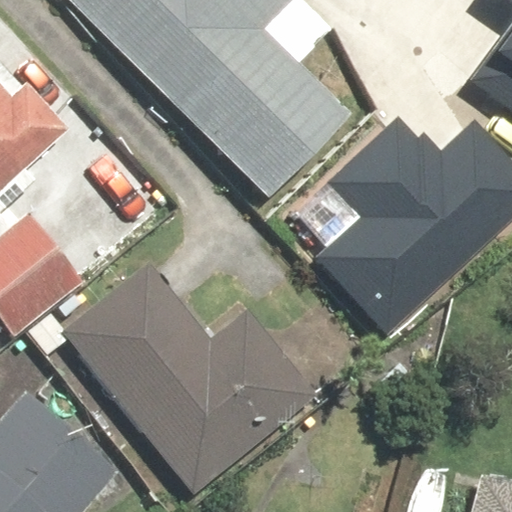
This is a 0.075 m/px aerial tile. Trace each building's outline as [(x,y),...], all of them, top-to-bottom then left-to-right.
[(60,0),(262,203),(353,114),(305,66),(331,41),(290,0),(60,0)] [(511,14),(468,78),(511,107),(511,14)] [(0,189),(58,136),(13,89),(1,100),(0,98),(0,189)] [(354,206),(309,246),(377,323),(511,204),(511,169),(466,117),(431,147),(398,108),(324,172),(354,206)] [(20,214),(0,229),(0,334),(7,343),(78,287),(20,214)] [(204,341),(143,266),(55,337),(183,496),(309,394),(241,311),(204,341)] [(0,416),(0,511),(74,511),(108,473),(17,396),(0,416)] [(511,511),(511,487),(467,476),(457,511),(511,511)]
